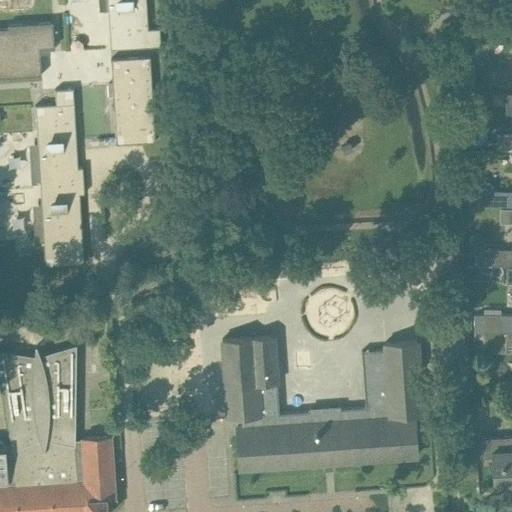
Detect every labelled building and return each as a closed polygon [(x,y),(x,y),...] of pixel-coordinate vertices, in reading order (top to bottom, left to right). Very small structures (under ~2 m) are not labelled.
[(99,0),(100,10),(109,9),(111,49),(161,45),(160,27),(149,28),(146,0),(99,0)] [(0,76),(42,74),(40,47),(55,46),(53,21),(7,24),(8,28),(0,28),(0,76)] [(112,57),(113,84),(109,84),(109,96),(114,96),(117,142),(156,140),(151,56),(112,57)] [(464,65),(464,90),(475,90),(476,65),(464,65)] [(79,167),(73,88),(55,89),(56,104),(37,105),(39,143),(29,143),(32,183),(41,182),(42,203),(33,204),(36,244),(45,243),(46,265),(85,262),(80,194),(86,194),(84,167),(79,167)] [(511,134),(497,134),(497,149),(511,149),(511,134)] [(511,206),(511,191),(494,191),(494,187),(488,181),(472,182),(468,186),(469,206),(505,207),(505,206),(511,206)] [(511,250),(473,250),(473,265),(483,265),(511,265),(511,250)] [(376,258),(351,259),(352,260),(352,273),(404,269),(403,257),(403,256),(376,258)] [(58,312),(59,327),(75,326),(75,311),(58,312)] [(482,329),(511,330),(511,314),(483,314),(482,329)] [(13,316),(0,317),(0,331),(14,330),(13,316)] [(507,351),(507,345),(511,344),(511,330),(482,329),(482,330),(475,330),(475,350),(507,351)] [(280,412),(277,382),(275,354),(274,334),(222,338),(228,416),(228,417),(229,417),(251,415),(251,424),(237,425),(238,438),(240,467),(324,461),(324,470),(334,469),(334,461),(417,455),(414,414),(423,413),(421,393),(421,381),(410,382),(410,373),(420,372),(417,339),(385,342),(385,348),(375,349),(361,350),(365,406),(280,412)] [(0,511),(107,511),(107,496),(115,496),(111,435),(82,436),(83,438),(75,438),(76,344),(40,354),(0,349),(0,365),(12,443),(5,443),(5,442),(4,441),(3,440),(2,439),(0,439),(0,511)] [(498,373),(494,390),(507,393),(511,375),(498,373)] [(511,400),(491,400),(490,414),(511,414),(511,400)] [(511,492),(511,491),(511,435),(480,437),(481,458),(492,457),(494,487),(510,486),(511,492)]
